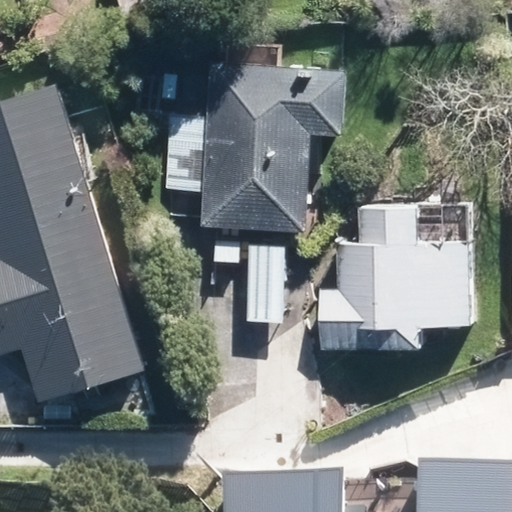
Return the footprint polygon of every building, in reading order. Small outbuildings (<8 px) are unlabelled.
[(113,0),(120,25),(195,5),(193,0),(113,0)] [(340,74),(219,68),(210,223),(301,228),(306,126),(337,128),(340,74)] [(138,368),(52,96),(0,112),(0,254),(1,259),(0,259),(0,349),(24,342),(42,397),(138,368)] [(471,202),(368,205),(369,243),(343,243),(344,293),(332,293),(333,344),(417,342),(417,324),(474,322),(471,202)] [(511,511),(511,467),(231,466),(231,511),(511,511)]
